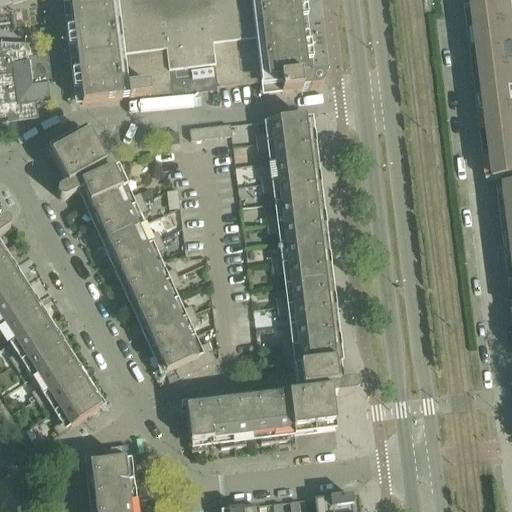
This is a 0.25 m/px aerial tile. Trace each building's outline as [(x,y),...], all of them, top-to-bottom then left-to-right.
[(128,101),(171,96),(172,99),(212,94),(212,91),(260,85),(255,41),(261,40),(268,97),(309,92),(309,93),(310,93),(310,92),(318,91),(319,91),(320,90),(321,89),(322,88),(323,87),(323,86),(324,85),(324,83),(323,82),(323,81),(322,80),(321,79),(320,78),(319,77),(317,77),(316,77),(307,78),(297,0),(68,0),(70,15),(71,21),(81,107),(121,102),(116,59),(123,58),(128,101)] [(511,0),(490,0),(492,8),(466,11),(467,21),(487,184),(511,181),(511,0)] [(0,50),(28,52),(29,65),(44,63),(46,83),(50,83),(43,48),(0,45),(0,50)] [(12,67),(29,65),(28,52),(0,50),(0,124),(37,121),(35,109),(32,110),(31,105),(17,107),(12,67)] [(44,63),(29,65),(12,67),(17,107),(31,105),(49,103),(46,83),(44,63)] [(185,411),(191,456),(205,454),(204,444),(219,443),(220,453),(245,449),(244,439),(259,437),(260,448),(287,444),(285,434),(335,428),(331,399),(353,396),(355,396),(357,394),(358,392),(358,389),(358,387),(356,385),(354,384),(352,384),(337,386),(327,305),(304,120),(270,125),(271,137),(255,139),(257,157),(273,155),(276,178),(260,180),(262,197),(278,195),(281,218),(265,220),(267,238),(283,236),(286,259),(270,261),(272,278),(288,276),(291,300),(275,302),(277,320),(293,318),(296,341),(280,342),(282,360),(298,358),(303,396),(185,411)] [(189,134),(191,145),(231,140),(230,129),(189,134)] [(167,137),(168,150),(179,148),(177,136),(167,137)] [(174,373),(178,382),(216,365),(208,346),(193,353),(184,332),(198,325),(191,309),(176,316),(167,295),(181,288),(174,272),(159,278),(150,257),(164,251),(157,235),(143,241),(133,219),(147,213),(140,197),(125,203),(112,173),(94,181),(91,175),(105,168),(88,137),(50,157),(66,187),(59,191),(58,193),(57,195),(57,198),(57,200),(59,202),(61,203),(63,203),(66,202),(82,193),(165,377),(174,373)] [(511,190),(499,192),(511,299),(511,190)] [(0,339),(8,335),(21,354),(9,362),(18,377),(30,369),(43,388),(31,396),(40,411),(52,403),(65,423),(53,431),(58,439),(100,412),(0,256),(0,238),(7,233),(8,233),(9,232),(10,231),(10,229),(10,228),(10,227),(10,226),(9,225),(8,223),(7,222),(5,222),(4,222),(3,222),(2,222),(1,223),(0,223),(0,339)] [(139,511),(137,491),(127,492),(126,477),(136,476),(134,462),(89,467),(94,511),(139,511)] [(313,503),(314,511),(352,511),(351,499),(313,503)]
